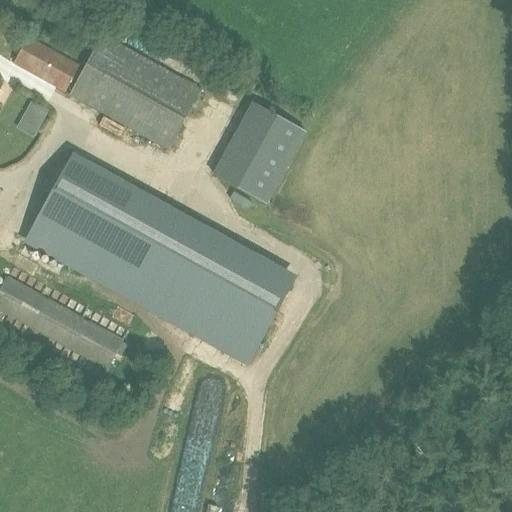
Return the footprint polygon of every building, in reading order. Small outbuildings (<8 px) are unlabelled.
[(169,150),(202,90),(104,36),(71,96),(169,150)] [(65,94),(79,66),(29,39),(14,65),(65,94)] [(253,104),(214,175),(267,204),(306,133),(253,104)] [(39,105),(27,126),(42,134),(53,113),(39,105)] [(68,167),(29,240),(250,362),(289,289),(68,167)] [(56,262),(50,272),(69,283),(74,273),(56,262)] [(0,309),(107,369),(122,342),(8,279),(0,292),(0,309)]
